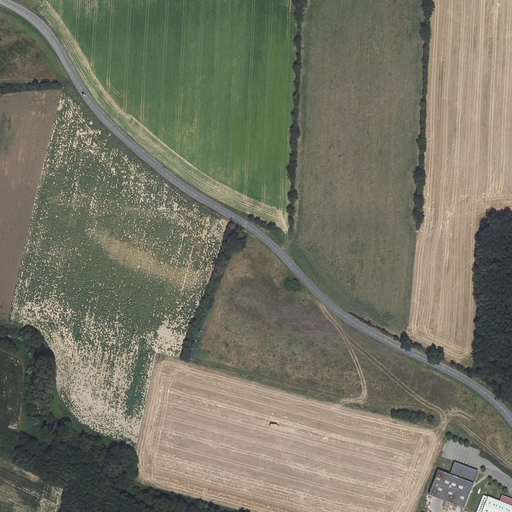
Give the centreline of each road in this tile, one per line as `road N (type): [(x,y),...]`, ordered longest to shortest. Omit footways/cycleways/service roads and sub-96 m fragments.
road 1 (tertiary): [(511,420),(485,393),(336,311),(274,246),(155,166),(86,93),(49,33),(0,0)]
road 2 (track): [(45,438),(23,432),(25,365),(0,347)]
